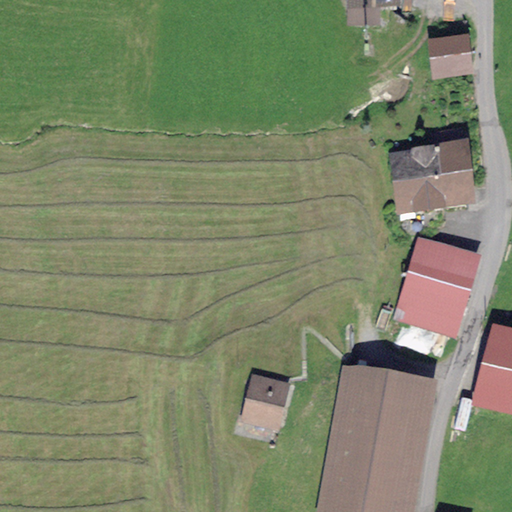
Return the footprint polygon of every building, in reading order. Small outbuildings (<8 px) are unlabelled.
[(377,23),(377,7),(397,7),(397,0),(350,0),(351,23),(377,23)] [(434,45),(437,74),(466,71),(463,42),(434,45)] [(432,134),(434,152),(391,157),(398,211),(416,208),(416,211),(466,205),(457,132),(432,134)] [(427,329),(431,316),(455,323),(473,263),(422,248),(400,320),(427,329)] [(511,337),(498,334),(480,404),(511,412),(511,337)] [(402,511),(424,388),(350,375),(325,511),(402,511)] [(257,414),(256,421),(275,426),(284,389),(252,381),(248,397),(252,398),(249,412),(257,414)]
